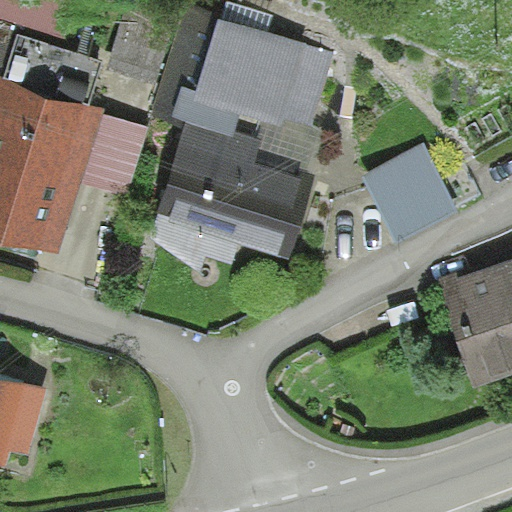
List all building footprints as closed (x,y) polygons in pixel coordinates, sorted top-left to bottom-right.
[(303,38),(219,12),(194,90),(237,103),(279,116),(303,38)] [(86,100),(12,80),(0,124),(0,158),(66,176),(86,100)] [(230,126),(237,103),(194,90),(181,86),(174,109),(189,114),(230,126)] [(230,126),(189,114),(152,234),(202,268),(208,250),(232,257),(240,230),(289,245),(312,171),(254,154),(260,135),(230,126)] [(363,175),(400,236),(455,204),(418,142),(363,175)] [(511,255),(441,281),(470,364),(511,348),(511,255)] [(24,376),(0,369),(0,447),(4,448),(24,376)]
